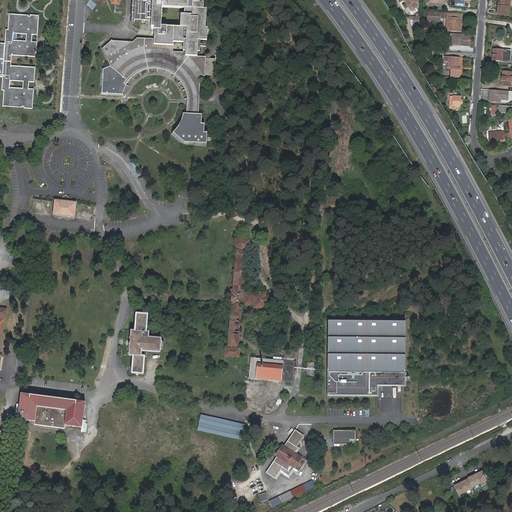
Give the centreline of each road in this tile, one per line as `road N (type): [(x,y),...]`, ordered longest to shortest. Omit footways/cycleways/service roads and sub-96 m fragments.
road 1 (motorway): [(327,0),(396,98),(511,312)]
road 2 (motorway): [(511,276),(411,91),(348,0)]
road 3 (track): [(301,352),(310,218),(201,209)]
road 4 (residential): [(511,153),(484,158),(472,137),(482,0)]
road 5 (unclassified): [(353,511),(511,434)]
road 6 (unknown): [(235,222),(251,237),(267,284),(303,318)]
